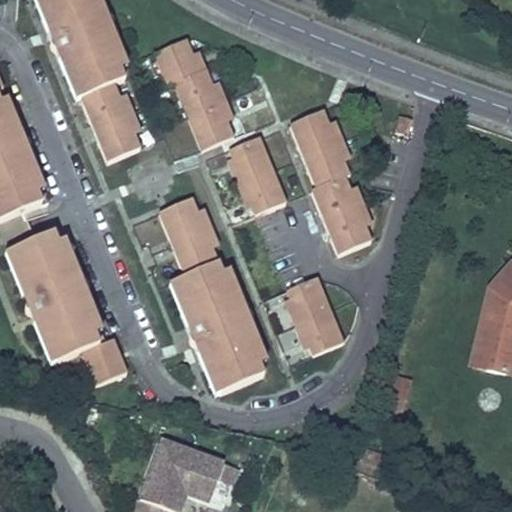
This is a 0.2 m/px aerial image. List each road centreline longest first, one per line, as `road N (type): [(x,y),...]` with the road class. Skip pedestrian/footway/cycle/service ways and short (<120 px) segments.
road 1 (residential): [(0,29),(19,55),(147,359),(184,396),(253,415),(329,381),(363,338),(437,77)]
road 2 (secondary): [(437,77),(240,0)]
road 3 (residential): [(0,426),(42,436),(85,511)]
